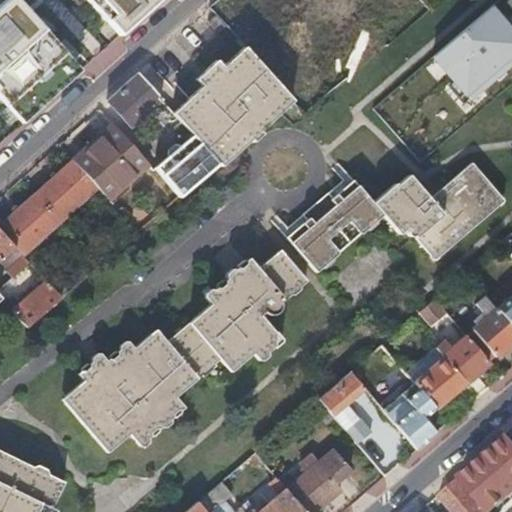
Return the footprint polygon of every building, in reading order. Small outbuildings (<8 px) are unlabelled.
[(7,0),(0,6),(0,98),(23,124),(82,70),(17,0),(7,0)] [(89,0),(121,34),(158,0),(89,0)] [(292,22),(272,0),(249,0),(236,13),(265,46),(292,22)] [(272,0),(292,22),(317,0),(272,0)] [(226,27),(215,15),(207,23),(218,35),(226,27)] [(328,63),(345,83),(386,47),(368,27),(328,63)] [(192,137),(216,165),(218,164),(220,167),(251,140),(243,131),(250,125),(258,134),(291,101),(244,48),(222,69),(215,62),(204,72),(211,80),(218,88),(211,95),(202,87),(171,113),(192,137)] [(138,75),(108,102),(131,127),(160,100),(138,75)] [(211,80),(202,87),(211,95),(218,88),(211,80)] [(403,124),(393,133),(407,149),(417,140),(403,124)] [(243,131),(251,140),(258,134),(250,125),(243,131)] [(78,169),(96,189),(108,203),(149,166),(119,132),(78,169)] [(155,172),(178,198),(216,165),(192,137),(155,172)] [(417,140),(407,149),(419,163),(429,154),(417,140)] [(34,196),(59,223),(96,189),(78,169),(72,162),(34,196)] [(437,198),(434,195),(427,201),(405,175),(392,186),(391,185),(369,204),(349,182),(329,198),(324,192),(298,214),(304,220),(283,238),(313,272),(333,255),(334,252),(355,234),(359,233),(380,216),(398,235),(404,230),(406,232),(405,234),(406,236),(406,237),(408,238),(409,238),(411,237),(412,239),(412,241),(426,257),(437,259),(496,211),(496,197),(469,165),(442,188),(444,192),(448,197),(441,203),(437,198)] [(442,188),(434,195),(437,198),(441,203),(448,197),(444,192),(442,188)] [(0,231),(15,248),(22,257),(59,223),(34,196),(0,226),(0,231)] [(0,261),(15,248),(0,231),(0,261)] [(511,233),(500,244),(511,258),(511,233)] [(0,261),(0,264),(13,279),(16,276),(29,264),(22,257),(15,248),(0,261)] [(248,262),(238,270),(255,289),(242,300),(225,281),(202,300),(209,308),(166,346),(155,333),(131,352),(126,346),(104,365),(117,381),(105,391),(92,377),(61,403),(107,456),(129,437),(133,442),(142,435),(147,441),(161,428),(157,423),(164,417),(169,422),(183,409),(175,400),(220,362),(230,373),(261,347),(266,354),(273,348),(275,346),(276,341),(275,337),(275,336),(259,316),(263,313),(265,315),(269,316),(273,316),(275,315),(279,312),(280,309),(280,305),(278,300),(280,298),(283,301),(305,282),(278,252),(256,271),(248,262)] [(23,283),(35,272),(29,264),(16,276),(23,283)] [(255,289),(238,270),(225,281),(242,300),(255,289)] [(51,279),(46,284),(60,300),(66,296),(51,279)] [(11,314),(26,330),(60,300),(46,284),(11,314)] [(511,328),(496,310),(484,296),(475,304),(483,314),(474,322),(478,326),(473,330),(496,356),(511,342),(511,328)] [(511,297),(496,310),(511,328),(511,297)] [(453,320),(435,300),(419,313),(437,334),(453,320)] [(400,329),(388,340),(394,347),(407,337),(400,329)] [(496,356),(473,330),(466,336),(489,362),(496,356)] [(489,362),(466,336),(450,349),(444,341),(436,348),(444,357),(465,381),(489,362)] [(381,346),(349,373),(358,383),(378,366),(390,355),(381,346)] [(390,355),(378,366),(402,394),(414,384),(408,378),(396,363),(390,355)] [(466,408),(479,397),(469,386),(465,381),(444,357),(422,376),(414,384),(435,408),(453,393),(466,408)] [(401,359),(396,363),(408,378),(413,374),(401,359)] [(87,370),(92,377),(105,391),(117,381),(104,365),(99,360),(87,370)] [(413,374),(408,378),(414,384),(422,376),(417,370),(413,374)] [(349,373),(325,394),(317,400),(356,445),(366,436),(342,407),(363,389),(358,383),(349,373)] [(479,397),(489,388),(476,373),(465,381),(479,397)] [(393,424),(416,451),(436,434),(413,407),(393,424)] [(490,511),(511,493),(511,441),(508,437),(458,480),(486,511),(490,511)] [(285,490),(303,511),(313,511),(339,490),(334,484),(349,471),(332,451),(318,463),(311,454),(299,464),(305,473),(285,490)] [(0,511),(53,511),(51,511),(64,485),(0,454),(0,511)] [(303,511),(285,490),(275,478),(269,483),(276,491),(280,495),(273,501),(263,510),(259,505),(253,509),(255,511),(243,511),(240,508),(235,511),(303,511)] [(486,511),(458,480),(443,493),(459,511),(486,511)] [(210,511),(232,494),(222,482),(197,503),(204,511),(210,511)] [(280,495),(276,491),(269,496),(273,501),(280,495)] [(204,511),(197,503),(186,511),(204,511)]
